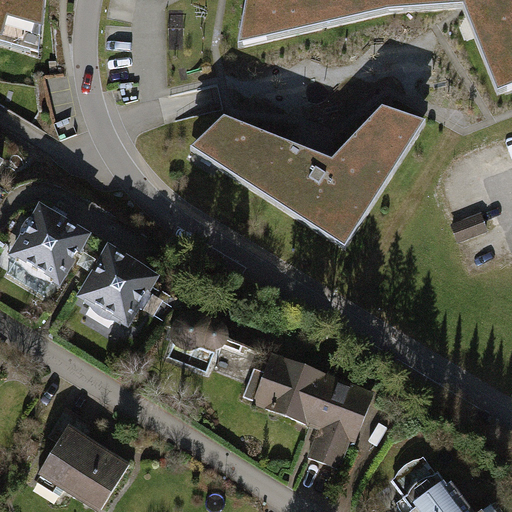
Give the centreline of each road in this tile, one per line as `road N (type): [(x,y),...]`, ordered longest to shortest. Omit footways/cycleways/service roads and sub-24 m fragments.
road 1 (residential): [(89,0),(86,67),(94,111),(111,150),(149,198),(511,425)]
road 2 (residential): [(299,511),(0,322)]
